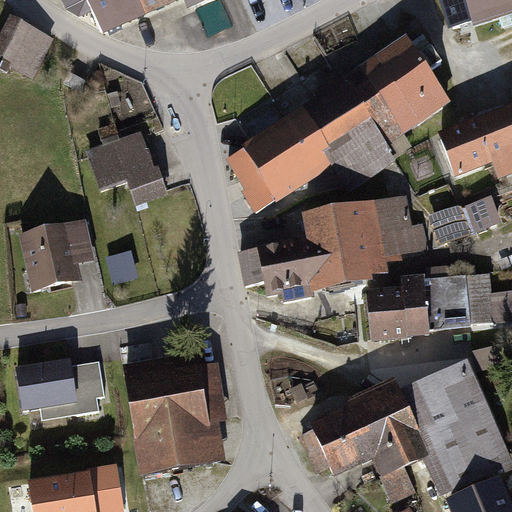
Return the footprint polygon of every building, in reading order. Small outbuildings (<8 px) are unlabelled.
[(88,0),(105,40),(189,4),(193,13),(222,0),(88,0)] [(511,0),(440,0),(451,37),(511,18),(511,0)] [(55,41),(11,18),(0,38),(0,60),(35,79),(55,41)] [(412,37),(226,158),(268,222),(337,177),(350,197),(414,155),(405,141),(457,107),(412,37)] [(511,113),(438,142),(451,178),(511,155),(511,113)] [(146,132),(85,153),(101,197),(132,186),(139,207),(169,196),(146,132)] [(431,223),(440,250),(504,227),(494,200),(431,223)] [(297,245),(241,258),(248,293),(284,309),(315,303),(313,298),(391,284),(389,270),(430,262),(423,229),(414,231),(410,203),(294,225),(297,245)] [(87,223),(18,237),(30,296),(83,285),(79,269),(96,266),(87,223)] [(132,255),(109,261),(116,287),(139,280),(132,255)] [(472,327),(511,325),(511,295),(494,297),(493,278),(470,279),(472,327)] [(405,294),(370,296),(374,346),(433,342),(428,281),(404,283),(405,294)] [(203,355),(125,369),(144,477),(225,463),(219,429),(228,428),(218,368),(205,370),(203,355)] [(511,474),(511,444),(472,361),(406,393),(400,379),(347,405),(350,411),(299,435),(319,476),(330,471),(334,479),(376,459),(396,501),(416,491),(405,469),(429,458),(440,506),(448,502),(500,480),(511,474)] [(72,364),(17,372),(23,416),(78,407),(72,364)] [(31,487),(34,511),(124,511),(118,468),(89,472),(90,479),(31,487)] [(448,502),(452,511),(511,511),(511,504),(500,480),(448,502)]
